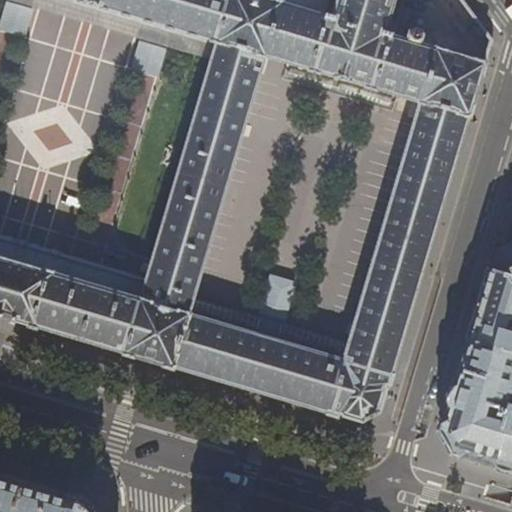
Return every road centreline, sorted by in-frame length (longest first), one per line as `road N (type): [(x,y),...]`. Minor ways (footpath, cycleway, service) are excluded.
road 1 (residential): [(511,80),(386,511)]
road 2 (primary): [(167,447),(383,511)]
road 3 (primary): [(0,396),(167,447)]
